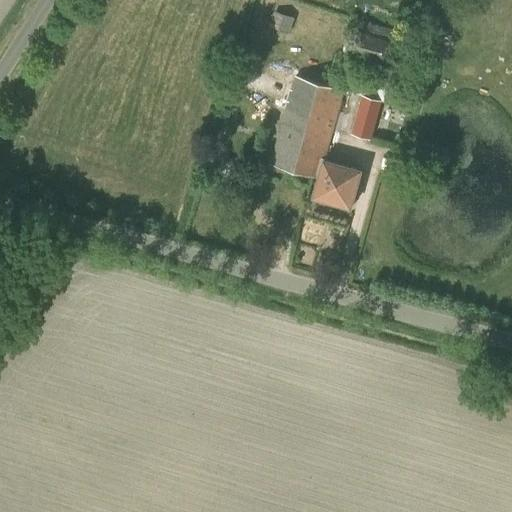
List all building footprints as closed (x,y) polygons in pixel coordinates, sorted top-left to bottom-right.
[(389,76),(406,14),(357,0),(340,62),(389,76)] [(274,11),(271,26),(292,30),(295,15),(274,11)] [(394,105),(399,88),(348,74),(343,90),(361,95),(350,133),(372,139),(382,101),(394,105)] [(319,158),(324,160),(344,90),(295,77),(270,163),(314,176),(319,158)] [(362,170),(324,160),(319,158),(314,176),(319,177),(313,198),(351,208),(362,170)]
